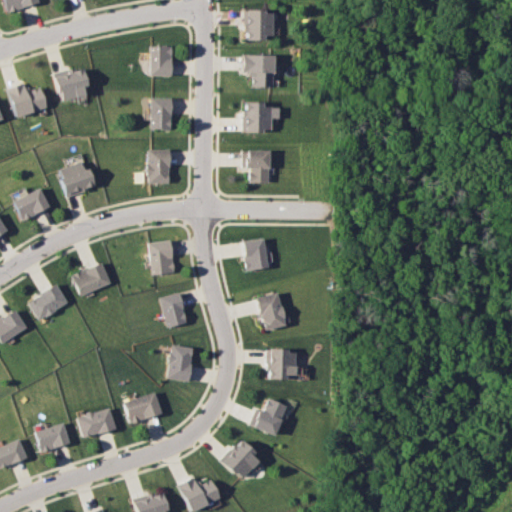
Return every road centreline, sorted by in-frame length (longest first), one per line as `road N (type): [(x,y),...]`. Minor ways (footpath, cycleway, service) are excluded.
road 1 (residential): [(191,426),(217,391),(225,350),(213,242),(208,0)]
road 2 (residential): [(0,272),(71,228),(117,214),(199,202),(317,204)]
road 3 (residential): [(0,45),(93,18),(209,4)]
road 4 (residential): [(0,506),(153,452),(191,426)]
